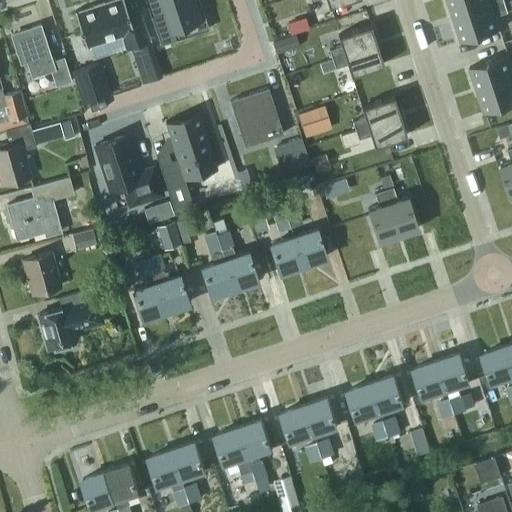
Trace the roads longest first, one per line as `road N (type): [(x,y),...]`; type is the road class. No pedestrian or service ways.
road 1 (residential): [(495,282),(18,442)]
road 2 (residential): [(495,282),(403,0)]
road 3 (residential): [(241,0),(254,46),(247,61),(84,117)]
